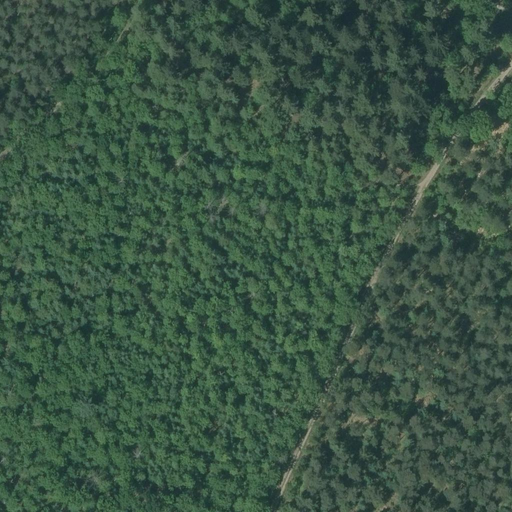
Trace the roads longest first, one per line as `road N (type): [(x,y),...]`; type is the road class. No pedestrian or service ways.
road 1 (track): [(270,511),(394,235),(424,186)]
road 2 (track): [(0,157),(105,65),(137,0)]
road 3 (track): [(424,186),(511,63)]
